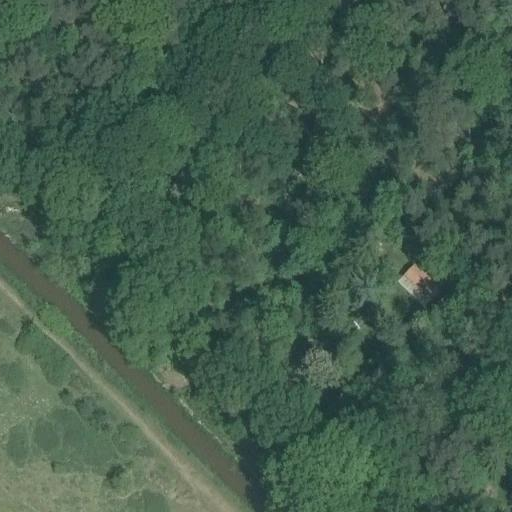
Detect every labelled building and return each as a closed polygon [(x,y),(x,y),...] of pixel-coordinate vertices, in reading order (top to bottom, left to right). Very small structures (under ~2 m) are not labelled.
[(313,133),(324,137),(328,123),(317,119),(313,133)] [(200,151),(185,140),(170,161),(185,172),(200,151)] [(180,178),(165,200),(174,206),(189,185),(180,178)] [(430,299),(438,291),(436,289),(442,282),(433,273),(426,280),(424,278),(427,274),(426,273),(423,277),(414,269),(406,277),(430,299)] [(433,313),(442,322),(456,308),(446,299),(433,313)] [(496,463),(511,456),(511,443),(492,452),(496,463)]
